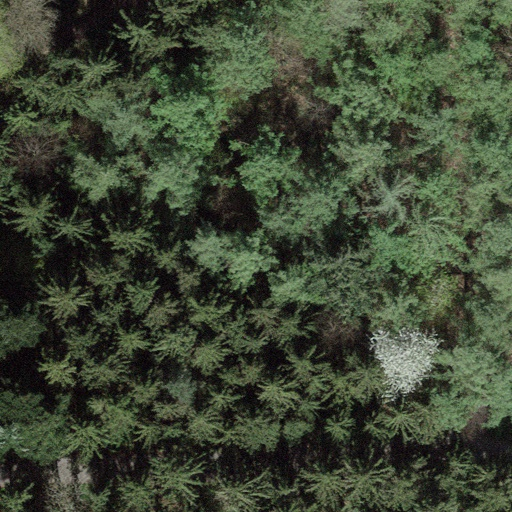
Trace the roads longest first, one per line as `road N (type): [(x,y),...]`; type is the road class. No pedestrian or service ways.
road 1 (unclassified): [(0,465),(437,453),(511,465)]
road 2 (track): [(330,461),(460,410),(511,375)]
road 3 (track): [(121,0),(0,67)]
